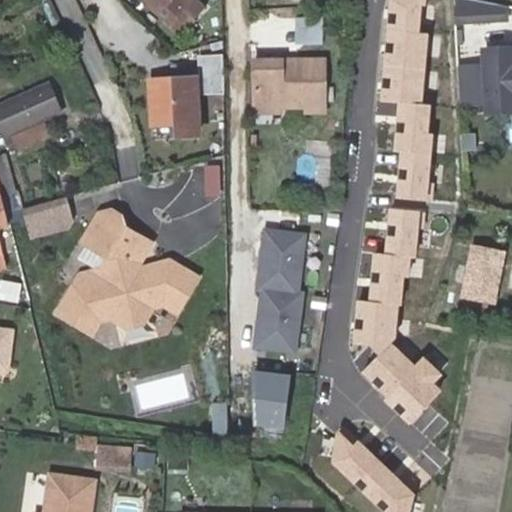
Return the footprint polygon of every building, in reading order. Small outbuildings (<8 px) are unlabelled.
[(184,7),(195,18),(205,8),(196,0),(150,0),(171,20),(184,7)] [(389,0),(379,95),(396,100),(394,144),(402,146),(398,204),(389,205),(385,250),(374,251),(369,295),(357,295),(353,337),(372,341),(379,356),(362,378),(412,422),(451,381),(426,352),(416,358),(393,340),(399,256),(416,259),(426,207),(419,204),(417,99),(431,99),(430,0),(389,0)] [(510,5),(484,0),(453,0),(454,21),(505,31),(510,5)] [(171,20),(182,31),(195,18),(184,7),(171,20)] [(485,61),(456,62),(457,99),(486,97),(487,110),(509,109),(509,103),(511,103),(511,63),(508,64),(507,44),(485,45),(485,61)] [(254,104),(280,104),(305,103),(324,104),(324,59),(254,60),(254,104)] [(194,78),(148,82),(152,126),(177,124),(178,137),(198,135),(194,78)] [(62,111),(49,82),(0,103),(0,132),(5,144),(15,140),(12,133),(62,111)] [(0,154),(0,193),(0,195),(15,192),(5,153),(0,154)] [(0,195),(3,205),(18,202),(15,192),(0,195)] [(23,208),(31,236),(63,227),(68,221),(62,198),(23,208)] [(126,218),(112,210),(100,213),(83,242),(109,257),(101,270),(82,275),(59,314),(94,334),(102,321),(116,317),(129,325),(144,320),(151,308),(167,304),(180,311),(199,278),(200,278),(171,261),(144,269),(142,263),(154,243),(129,228),(126,218)] [(254,345),(291,350),(299,296),(294,295),(302,239),(265,234),(257,290),(262,290),(254,345)] [(457,244),(447,292),(493,301),(503,253),(457,244)] [(1,297),(20,301),(22,292),(3,288),(1,297)] [(11,339),(0,337),(0,378),(6,379),(11,339)] [(291,379),(254,374),(254,425),(287,432),(291,379)] [(340,416),(333,457),(383,511),(408,511),(413,486),(340,416)] [(76,448),(96,450),(97,436),(77,434),(76,448)] [(133,442),(132,453),(143,455),(145,444),(133,442)] [(103,444),(101,465),(114,466),(116,445),(103,444)] [(88,511),(93,482),(52,475),(46,511),(88,511)]
